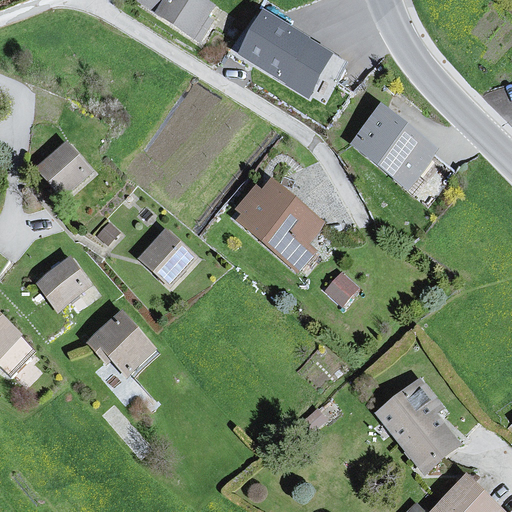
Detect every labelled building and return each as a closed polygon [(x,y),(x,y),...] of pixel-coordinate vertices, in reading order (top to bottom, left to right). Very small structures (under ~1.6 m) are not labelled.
[(203,0),(138,0),(138,1),(201,42),(221,11),(203,0)] [(318,93),(340,45),(264,10),(242,58),(318,93)] [(388,110),(356,150),(414,195),(446,155),(388,110)] [(74,147),(44,173),(70,204),(100,178),(74,147)] [(276,181),(237,221),(302,285),(325,262),(313,249),(329,233),(276,181)] [(109,226),(97,238),(109,248),(120,237),(109,226)] [(171,235),(142,262),(171,292),(199,265),(171,235)] [(77,263),(39,287),(58,317),(96,293),(77,263)] [(326,289),(345,303),(361,282),(342,268),(326,289)] [(0,316),(0,371),(1,373),(28,344),(0,316)] [(129,317),(90,348),(109,373),(118,366),(130,381),(161,357),(129,317)] [(425,384),(382,420),(430,478),(466,449),(440,419),(448,412),(425,384)] [(425,511),(419,506),(412,511),(510,511),(471,475),(436,511),(425,511)]
